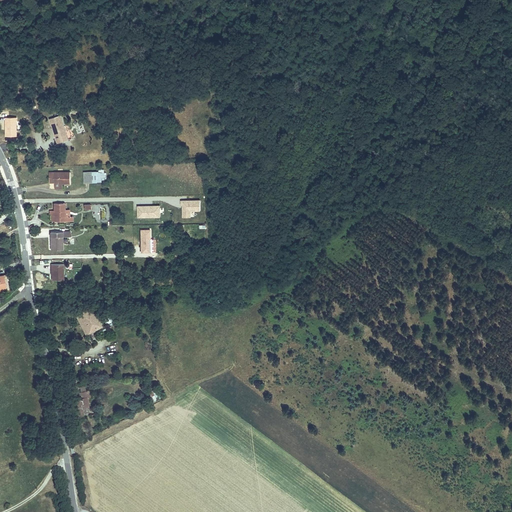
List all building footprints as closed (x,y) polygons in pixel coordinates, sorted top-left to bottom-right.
[(61,115),(50,119),(56,138),(67,135),(61,115)] [(74,125),(77,134),(84,132),(82,123),(74,125)] [(67,135),(56,138),(58,143),(68,140),(67,135)] [(70,172),(49,172),(50,183),(55,182),(55,189),(62,188),(62,183),(71,183),(70,172)] [(92,172),(84,172),(84,183),(92,182),(92,172)] [(181,200),(181,218),(191,218),(191,212),(200,212),(200,200),(181,200)] [(65,203),(54,203),(54,211),(54,221),(73,221),(73,216),(70,216),(70,210),(65,210),(65,203)] [(160,218),(160,205),(137,206),(137,218),(160,218)] [(150,229),(140,229),(140,253),(150,253),(150,229)] [(69,231),(51,232),(51,250),(63,250),(63,237),(69,237),(69,231)] [(64,280),(63,264),(51,264),(51,269),(54,269),(54,273),(53,273),(53,280),(64,280)] [(0,290),(9,289),(6,275),(0,275),(0,290)] [(91,308),(78,315),(81,321),(84,320),(89,329),(99,324),(91,308)] [(81,321),(78,315),(75,317),(85,335),(100,326),(99,324),(89,329),(84,320),(81,321)] [(75,399),(76,403),(78,415),(84,414),(83,407),(87,406),(85,397),(87,397),(86,391),(85,391),(82,392),(80,392),(81,398),(75,399)]
